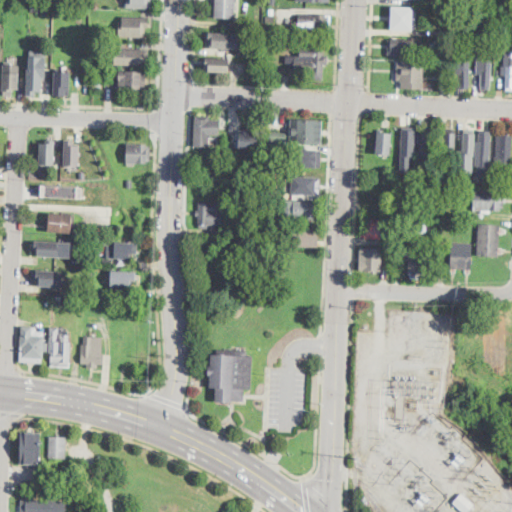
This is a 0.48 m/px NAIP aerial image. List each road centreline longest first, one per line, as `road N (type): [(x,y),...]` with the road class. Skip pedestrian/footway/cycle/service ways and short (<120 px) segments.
road 1 (secondary): [(354,0),(331,511)]
road 2 (tertiary): [(165,428),(178,347),(171,222),(182,0)]
road 3 (residential): [(21,118),(2,511)]
road 4 (residential): [(179,95),(511,107)]
road 5 (primary): [(301,511),(165,428),(0,392)]
road 6 (residential): [(0,117),(178,122)]
road 7 (residential): [(511,290),(341,289)]
